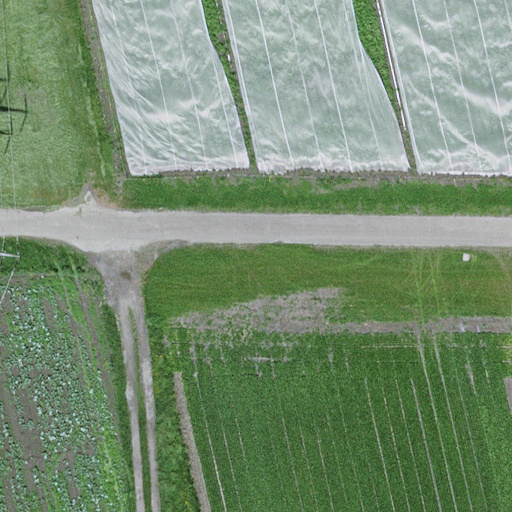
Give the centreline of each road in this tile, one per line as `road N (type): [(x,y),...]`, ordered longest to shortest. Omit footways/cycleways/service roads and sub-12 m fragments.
road 1 (unclassified): [(511,227),(0,224)]
road 2 (track): [(145,511),(118,224)]
